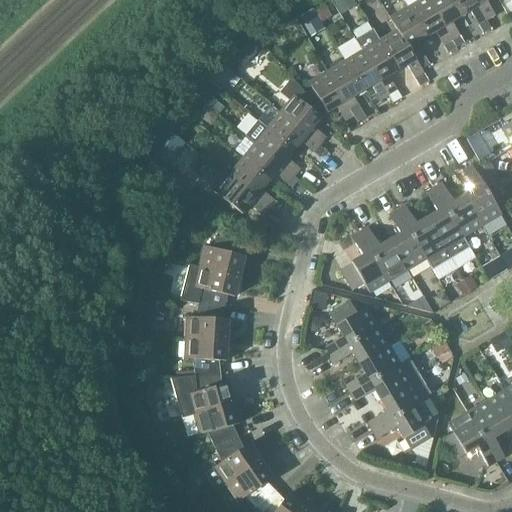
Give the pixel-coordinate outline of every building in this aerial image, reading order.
[(353,0),(331,0),(341,15),(357,5),(353,0)] [(443,47),(451,42),(426,0),(421,0),(408,8),(426,38),(435,33),(443,47)] [(452,23),(461,17),(450,0),(426,0),(451,42),(460,37),(452,23)] [(478,26),(486,21),(474,0),(450,0),(461,17),(470,12),(478,26)] [(487,2),(489,0),(474,0),(486,21),(495,16),(487,2)] [(324,6),(316,11),(323,22),(331,18),(324,6)] [(389,19),(397,31),(416,63),(417,62),(425,57),(417,44),(426,38),(408,8),(389,19)] [(314,11),(300,19),(305,28),(319,20),(314,11)] [(486,21),(478,26),(483,33),(491,28),(486,21)] [(397,71),(379,41),(373,31),(356,41),(362,52),(388,96),(396,91),(388,77),(397,71)] [(417,62),(416,63),(397,31),(379,41),(397,71),(407,66),(415,80),(424,74),(422,70),(417,62)] [(460,37),(451,42),(456,49),(464,44),(460,37)] [(253,38),(244,46),(253,56),(262,48),(253,38)] [(451,42),(443,47),(447,54),(456,49),(451,42)] [(380,101),(388,96),(362,52),(344,62),(362,92),(371,87),(380,101)] [(425,57),(417,62),(422,70),(430,65),(425,57)] [(327,73),(353,117),(357,124),(366,118),(361,111),(353,98),(362,92),(344,62),(342,64),(338,61),(330,66),(331,70),(327,73)] [(345,122),(353,117),(327,73),(308,84),(318,100),(326,114),(336,108),(345,122)] [(424,74),(415,80),(419,87),(429,82),(424,74)] [(214,75),(210,80),(217,86),(221,82),(214,75)] [(280,94),(289,102),(280,113),(319,145),(326,138),(313,128),(321,119),(309,109),(313,105),(292,80),(280,94)] [(396,91),(388,96),(393,104),(401,99),(396,91)] [(206,104),(205,105),(211,110),(211,109),(216,102),(211,98),(206,104)] [(318,100),(313,104),(324,116),(326,114),(318,100)] [(190,102),(183,111),(190,117),(197,108),(190,102)] [(216,102),(211,109),(218,115),(224,108),(216,102)] [(313,105),(309,109),(321,119),(324,116),(313,104),(313,105)] [(181,112),(170,127),(182,137),(193,122),(181,112)] [(319,145),(280,113),(267,129),(294,151),(301,143),(313,153),(319,145)] [(300,169),(287,159),(294,151),(267,129),(257,122),(245,136),(254,144),(254,145),(281,167),(294,177),(300,169)] [(511,122),(501,129),(511,148),(511,122)] [(166,129),(151,148),(162,157),(177,137),(166,129)] [(294,177),(281,167),(254,145),(253,146),(244,138),(234,150),(243,158),(242,159),(241,160),(268,183),(275,174),(287,185),(294,177)] [(319,145),(313,153),(318,157),(325,150),(319,145)] [(268,183),(241,160),(228,176),(268,209),(274,201),(261,191),(268,183)] [(490,163),(483,167),(493,184),(500,180),(490,163)] [(463,172),(474,191),(464,197),(482,227),(501,216),(472,166),(463,172)] [(268,209),(228,176),(222,171),(208,188),(242,215),(249,206),(261,216),(268,209)] [(294,177),(287,185),(292,189),(299,181),(294,177)] [(442,184),(434,189),(463,238),(482,227),(464,197),(453,203),(442,184)] [(426,219),(451,260),(469,249),(463,238),(434,189),(425,194),(437,213),(426,219)] [(397,211),(426,260),(432,271),(451,260),(426,219),(416,225),(405,206),(397,211)] [(400,235),(389,241),(407,271),(426,260),(397,211),(388,216),(400,235)] [(233,222),(230,228),(237,231),(240,225),(233,222)] [(389,282),(407,271),(389,241),(379,247),(368,228),(359,233),(389,282)] [(369,294),(389,282),(359,233),(351,238),(362,257),(351,263),(352,264),(340,271),(352,292),(364,285),(369,294)] [(199,268),(239,278),(244,258),(254,260),(257,248),(215,237),(212,249),(204,247),(199,268)] [(144,255),(141,267),(151,269),(153,257),(151,256),(144,255)] [(180,302),(199,304),(224,308),(227,296),(234,298),(239,278),(199,268),(189,265),(180,302)] [(471,277),(463,281),(469,291),(477,286),(471,277)] [(463,281),(456,286),(462,295),(469,291),(463,281)] [(314,292),(310,308),(324,311),(328,296),(314,292)] [(444,293),(434,299),(439,309),(450,303),(444,293)] [(407,297),(405,308),(416,310),(418,299),(407,297)] [(405,308),(416,310),(432,314),(422,297),(405,308)] [(328,357),(377,328),(366,308),(357,314),(350,302),(329,314),(336,326),(335,327),(342,338),(323,349),(328,357)] [(224,308),(199,304),(195,318),(186,318),(185,339),(227,341),(228,320),(221,320),(224,308)] [(431,323),(424,328),(429,336),(436,331),(431,323)] [(377,328),(328,357),(333,365),(352,354),(358,365),(388,346),(377,328)] [(511,343),(506,333),(498,337),(505,349),(511,344),(511,343)] [(497,338),(490,343),(496,354),(504,349),(497,338)] [(194,377),(220,374),(219,362),(226,362),(227,341),(185,339),(184,360),(193,360),(194,377)] [(442,341),(430,348),(437,358),(448,351),(442,341)] [(388,346),(358,365),(364,375),(345,386),(350,394),(399,365),(388,346)] [(380,402),(410,383),(399,365),(350,394),(355,403),(374,391),(380,402)] [(220,374),(194,377),(196,393),(188,395),(193,415),(234,404),(228,384),(221,386),(220,374)] [(464,375),(456,380),(459,386),(468,380),(464,375)] [(410,383),(380,402),(386,412),(367,423),(372,431),(422,402),(410,383)] [(511,404),(504,391),(486,402),(504,433),(511,427),(511,404)] [(422,402),(372,431),(377,440),(396,428),(403,440),(403,439),(410,451),(431,439),(424,427),(433,421),(422,402)] [(467,413),(496,463),(505,458),(493,439),(504,433),(486,402),(467,413)] [(239,424),(234,404),(193,415),(199,436),(207,433),(214,448),(238,437),(232,426),(239,424)] [(496,463),(467,413),(448,425),(453,434),(441,441),(454,462),(465,455),(466,455),(477,449),(488,468),(496,463)] [(238,437),(214,448),(221,463),(214,468),(226,485),(260,462),(249,445),(243,449),(238,437)] [(179,453),(171,457),(174,465),(183,461),(179,453)] [(416,457),(412,472),(424,475),(428,460),(416,457)] [(260,462),(226,485),(238,503),(245,498),(256,510),(275,492),(266,483),(272,479),(260,462)] [(184,465),(175,469),(179,478),(185,475),(186,471),(184,465)] [(301,511),(304,508),(288,495),(283,501),(275,492),(256,510),(253,511),(301,511)]
